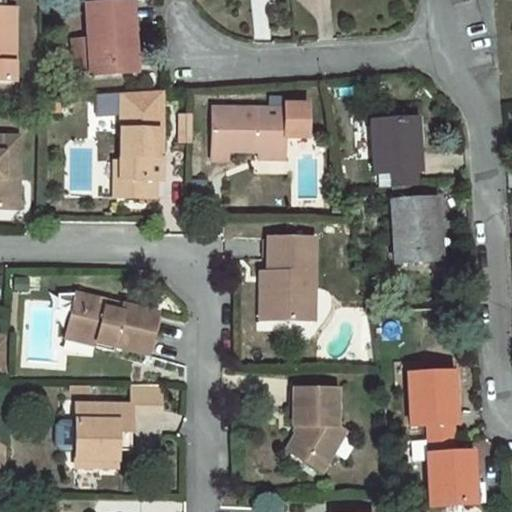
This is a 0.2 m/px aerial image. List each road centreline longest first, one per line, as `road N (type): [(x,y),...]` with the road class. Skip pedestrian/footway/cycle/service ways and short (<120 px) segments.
road 1 (residential): [(201,511),(199,252),(0,254)]
road 2 (residential): [(433,46),(478,127),(501,408),(511,420)]
road 3 (residential): [(171,0),(179,68),(433,46)]
